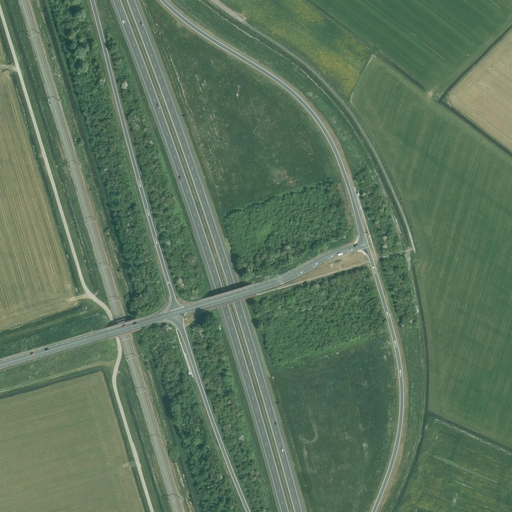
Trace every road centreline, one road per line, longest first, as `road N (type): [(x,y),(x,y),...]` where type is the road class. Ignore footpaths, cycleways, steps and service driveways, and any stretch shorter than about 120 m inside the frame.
road 1 (motorway): [(298,511),(206,207),(130,0)]
road 2 (motorway): [(117,0),(225,307),(285,511)]
road 3 (motorway): [(364,244),(338,159),(313,115),(162,0)]
road 4 (motorway): [(91,0),(176,312)]
road 5 (motorway): [(373,511),(397,439),(401,381),(364,244)]
road 6 (motorway): [(176,312),(247,511)]
road 7 (primary): [(176,312),(364,244)]
road 8 (primary): [(0,365),(176,312)]
